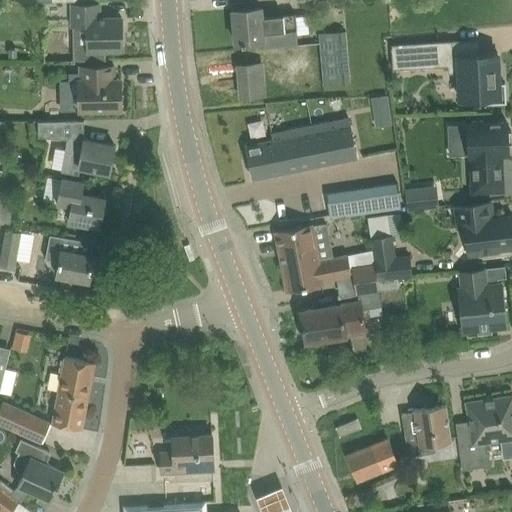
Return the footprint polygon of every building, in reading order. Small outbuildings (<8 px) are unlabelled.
[(106,59),(106,49),(123,49),(123,17),(100,17),(100,3),(70,4),(71,27),(86,26),(86,49),(82,49),(75,59),(106,59)] [(233,9),(236,42),(264,40),(264,47),(299,44),(299,37),(296,12),(281,14),(281,15),(263,16),(262,6),(233,9)] [(321,35),(325,83),(345,82),(341,33),(321,35)] [(453,40),(392,44),(394,68),(448,65),(449,73),(459,72),(461,98),(484,97),(484,103),(507,102),(506,82),(500,82),(499,64),(489,65),(489,53),(453,55),(453,40)] [(241,95),(241,96),(265,95),(263,63),(238,65),(238,66),(240,66),(242,95),(241,95)] [(81,109),(122,109),(121,77),(115,77),(115,65),(83,66),(83,81),(80,81),(81,109)] [(374,111),(390,109),(389,95),(373,97),(374,111)] [(274,139),(247,145),(254,178),(358,157),(350,118),(273,133),(274,139)] [(84,119),(39,120),(39,135),(69,138),(67,150),(66,150),(62,171),(79,174),(81,166),(110,172),(115,144),(84,138),(84,119)] [(473,123),(468,123),(469,138),(466,139),(467,151),(469,151),(470,155),(472,154),(474,191),(504,189),(502,153),(509,153),(509,143),(511,143),(511,130),(508,131),(508,121),(485,123),(485,120),(472,120),(473,123)] [(106,197),(82,193),(84,180),(62,175),(57,202),(72,206),(69,220),(101,226),(106,197)] [(408,210),(420,208),(417,187),(405,189),(408,210)] [(354,192),(357,217),(373,215),(370,190),(354,192)] [(338,194),(341,220),(357,217),(354,192),(338,194)] [(341,220),(338,194),(328,196),(322,196),(325,222),(341,220)] [(0,222),(10,224),(14,201),(0,197),(0,222)] [(470,255),(499,251),(499,247),(511,245),(511,215),(488,218),(486,202),(456,206),(459,224),(466,223),(470,255)] [(371,237),(392,234),(389,214),(368,217),(371,237)] [(317,249),(332,246),(328,223),(312,224),(277,231),(285,272),(304,269),(303,264),(319,261),(317,249)] [(15,267),(18,250),(21,232),(7,229),(0,264),(15,267)] [(60,260),(57,274),(91,280),(95,255),(92,254),(94,242),(74,238),(51,233),(46,258),(60,260)] [(374,250),(378,279),(413,276),(411,256),(396,257),(393,234),(392,234),(371,237),(373,250),(374,250)] [(358,292),(379,289),(380,289),(378,279),(374,250),(373,250),(334,257),(332,246),(317,249),(319,261),(303,264),(304,269),(285,272),(288,289),(323,282),(323,280),(355,274),(358,292)] [(458,286),(463,332),(478,330),(479,334),(493,332),(493,328),(508,327),(503,281),(488,283),(486,267),(460,270),(462,286),(458,286)] [(382,306),(379,289),(358,292),(359,302),(302,310),(304,327),(302,327),(302,329),(302,331),(302,333),(302,334),(303,336),(304,337),(306,337),(306,341),(347,335),(346,332),(366,329),(364,319),(363,309),(382,306)] [(28,351),(32,334),(17,330),(13,347),(28,351)] [(54,423),(82,429),(95,362),(66,356),(54,423)] [(511,437),(511,394),(468,401),(470,420),(456,422),(463,469),(489,465),(486,441),(511,437)] [(0,424),(22,434),(32,412),(5,400),(0,412),(0,424)] [(452,439),(447,404),(428,407),(427,404),(427,407),(415,408),(415,412),(403,414),(409,455),(422,453),(422,454),(423,453),(435,451),(439,445),(439,441),(452,439)] [(340,435),(362,426),(359,417),(336,426),(340,435)] [(215,469),(213,433),(193,435),(173,435),(173,451),(161,452),(161,462),(162,472),(215,469)] [(17,484),(33,491),(51,500),(64,470),(46,462),(51,451),(22,438),(16,450),(19,451),(15,462),(19,472),(23,474),(17,484)] [(399,462),(389,438),(348,454),(355,471),(354,471),(356,477),(357,476),(358,479),(399,462)] [(12,511),(21,501),(0,485),(0,508),(5,511),(12,511)] [(291,511),(280,486),(253,498),(258,511),(291,511)] [(367,501),(362,491),(359,492),(353,495),(358,505),(364,503),(367,501)] [(207,511),(207,500),(125,504),(125,511),(207,511)]
